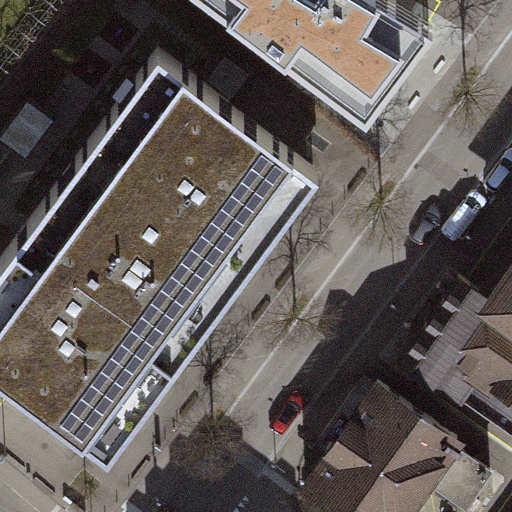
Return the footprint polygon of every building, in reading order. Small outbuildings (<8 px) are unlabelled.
[(467,46),(402,0),(202,0),(229,17),(233,13),(304,65),(300,74),(392,136),(396,127),(403,132),(467,46)] [(319,164),(161,48),(0,258),(0,371),(106,452),(319,164)] [(511,238),(490,270),(511,285),(511,238)] [(511,389),(511,287),(457,249),(389,346),(456,387),(473,364),(511,389)] [(458,418),(379,361),(299,473),(354,511),(392,511),(420,473),(461,502),(489,463),(447,434),(458,418)] [(511,511),(511,500),(503,511),(511,511)]
